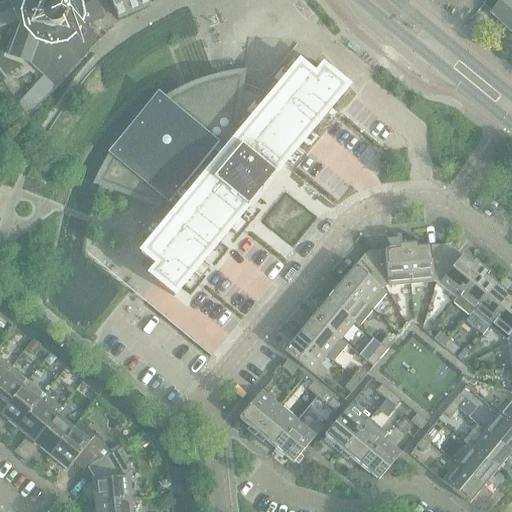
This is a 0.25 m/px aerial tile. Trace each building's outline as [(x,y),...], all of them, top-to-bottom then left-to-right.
[(7,0),(8,2),(0,6),(0,28),(17,21),(20,23),(8,55),(31,63),(44,77),(17,107),(26,119),(55,87),(99,39),(84,26),(104,17),(95,0),(87,4),(67,9),(63,3),(58,0),(7,0)] [(110,0),(118,19),(148,6),(145,0),(110,0)] [(493,15),(511,31),(511,0),(490,0),(485,6),(494,14),(493,15)] [(99,177),(96,184),(99,185),(143,201),(157,206),(164,199),(177,210),(143,251),(141,254),(143,256),(156,267),(149,276),(174,297),(187,281),(298,148),(347,88),(322,68),(314,77),(307,70),(299,64),(296,66),(270,98),(265,104),(241,90),(242,83),(243,73),(244,68),(236,68),(229,70),(222,71),(216,73),(215,79),(201,83),(195,86),(190,88),(184,90),(182,91),(177,94),(163,102),(155,95),(153,98),(151,101),(149,105),(149,109),(151,111),(147,114),(143,117),(129,132),(116,148),(105,165),(99,177)] [(433,282),(436,283),(448,245),(408,249),(411,284),(433,282)] [(439,284),(457,299),(479,271),(448,245),(436,283),(439,284)] [(389,286),(411,284),(408,249),(367,253),(386,288),(389,286)] [(383,289),(386,288),(367,253),(341,284),(373,311),(388,294),(383,289)] [(469,317),(473,312),(496,285),(479,271),(457,299),(453,303),(469,317)] [(359,327),(373,311),(341,284),(327,301),(354,323),(359,327)] [(473,312),(490,326),(511,299),(511,298),(496,285),(473,312)] [(507,340),(509,343),(511,341),(511,299),(490,326),(507,340)] [(341,340),(354,323),(327,301),(313,317),(341,340)] [(347,345),(341,340),(313,317),(299,334),(327,356),(333,362),(347,345)] [(440,333),(434,340),(444,348),(450,341),(440,333)] [(312,374),(327,356),(299,334),(285,351),(312,374)] [(388,336),(380,345),(387,351),(394,342),(388,336)] [(33,341),(26,350),(33,356),(40,347),(33,341)] [(460,349),(450,341),(444,348),(454,356),(460,349)] [(378,361),(387,351),(380,345),(371,356),(378,361)] [(465,348),(457,358),(461,361),(469,352),(465,348)] [(50,354),(44,361),(50,366),(56,359),(50,354)] [(0,362),(0,380),(9,370),(0,362)] [(291,377),(296,370),(287,362),(281,369),(291,377)] [(360,369),(353,378),(359,384),(367,375),(360,369)] [(0,414),(26,384),(9,370),(0,380),(0,414)] [(350,394),(359,384),(353,378),(344,389),(350,394)] [(0,427),(6,420),(16,429),(42,397),(26,384),(0,414),(0,427)] [(307,390),(317,398),(322,391),(313,384),(307,390)] [(376,393),(385,400),(391,393),(382,385),(376,393)] [(239,419),(257,434),(280,407),(262,391),(239,419)] [(341,407),(322,391),(317,398),(335,414),(341,407)] [(401,401),(391,393),(385,400),(395,408),(401,401)] [(459,394),(451,404),(458,410),(466,400),(459,394)] [(502,409),(498,415),(511,426),(511,397),(509,395),(507,395),(499,404),(499,407),(502,409)] [(59,411),(42,397),(16,429),(27,437),(14,453),(20,458),(56,415),(59,411)] [(466,400),(458,410),(459,410),(465,416),(473,406),(466,400)] [(324,436),(343,451),(369,420),(351,404),(324,436)] [(450,421),(459,410),(458,410),(452,405),(443,416),(450,421)] [(298,421),(280,407),(257,434),(275,449),(298,421)] [(403,415),(411,422),(414,419),(416,416),(417,415),(409,408),(403,415)] [(73,428),(56,415),(20,458),(27,463),(39,448),(50,456),(73,428)] [(421,430),(427,423),(417,415),(414,419),(411,422),(421,430)] [(511,426),(498,415),(484,431),(511,454),(511,453),(511,426)] [(360,466),(383,439),(387,434),(369,420),(343,451),(360,466)] [(316,436),(298,421),(275,449),(293,464),(316,436)] [(111,455),(105,444),(78,422),(73,428),(50,456),(67,470),(77,458),(87,466),(80,474),(86,470),(111,455)] [(511,454),(484,431),(478,426),(464,442),(471,448),(498,470),(511,454)] [(432,428),(424,437),(431,443),(438,433),(432,428)] [(145,436),(135,442),(139,449),(149,442),(145,436)] [(424,437),(416,447),(422,453),(431,443),(424,437)] [(401,454),(383,439),(360,466),(379,481),(401,454)] [(126,447),(111,455),(86,470),(93,481),(95,503),(131,500),(129,478),(137,477),(136,465),(127,465),(126,447)] [(484,487),(498,470),(471,448),(457,464),(484,487)] [(470,504),(484,487),(457,464),(442,482),(470,504)] [(163,486),(157,489),(159,495),(165,492),(163,486)] [(131,511),(131,500),(95,503),(96,511),(131,511)]
